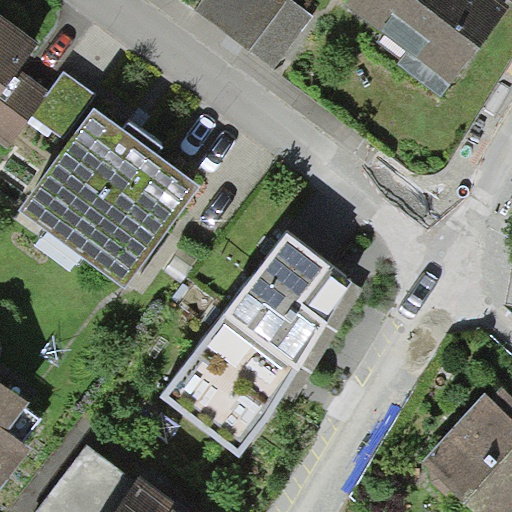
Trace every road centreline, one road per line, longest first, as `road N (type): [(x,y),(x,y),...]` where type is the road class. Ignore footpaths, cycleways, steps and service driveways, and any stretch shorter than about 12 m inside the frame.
road 1 (residential): [(111,0),(453,252)]
road 2 (residential): [(453,252),(306,511)]
